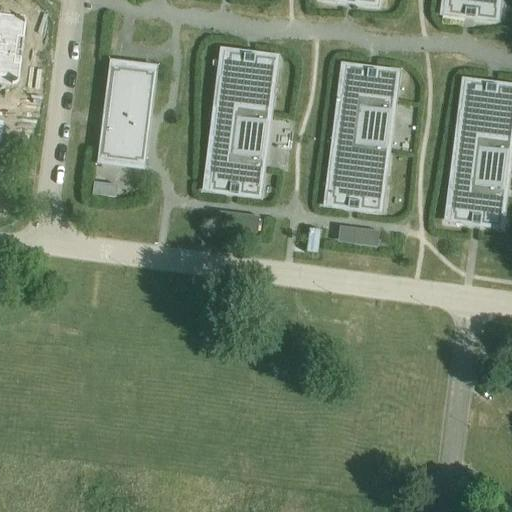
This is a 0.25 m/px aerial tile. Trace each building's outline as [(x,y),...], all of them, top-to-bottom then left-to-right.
[(444,0),(442,16),(497,22),(499,0),(444,0)] [(222,53),(219,80),(217,80),(214,110),(215,110),(211,138),(213,138),(209,165),(210,165),(207,193),(260,199),(264,169),(265,160),(262,159),(267,124),(272,89),(273,89),(277,59),(222,53)] [(110,68),(99,161),(144,166),(155,74),(110,68)] [(345,68),(342,95),(341,95),(337,123),(336,123),(333,150),(331,150),(328,180),(329,180),(325,207),(380,214),(384,185),(382,185),(387,149),(386,149),(390,114),(393,115),(398,75),(345,68)] [(511,88),(464,83),(460,110),(458,110),(455,140),(456,140),(453,168),(454,168),(451,196),(452,196),(449,223),(502,229),(505,200),(505,199),(507,190),(504,189),(508,155),(509,155),(511,131),(511,88)] [(235,216),(233,232),(257,235),(259,219),(235,216)] [(379,234),(355,231),(353,246),(377,249),(379,234)]
